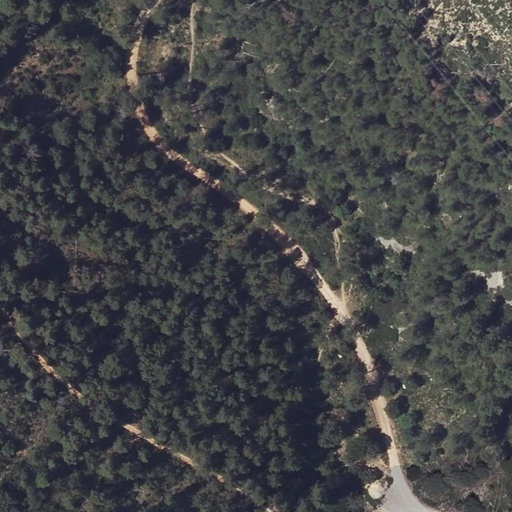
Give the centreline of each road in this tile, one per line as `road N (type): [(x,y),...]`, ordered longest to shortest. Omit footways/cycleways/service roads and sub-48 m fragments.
road 1 (track): [(417,511),(401,490),(376,389),(328,292),(263,221),(146,129),(129,82),(136,29),(154,0)]
road 2 (track): [(270,511),(107,421),(45,370),(0,301)]
